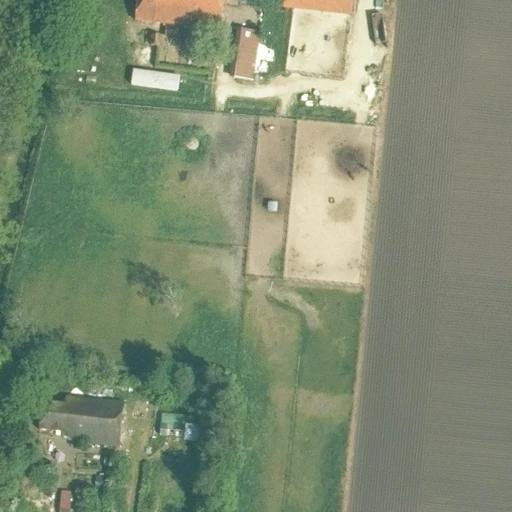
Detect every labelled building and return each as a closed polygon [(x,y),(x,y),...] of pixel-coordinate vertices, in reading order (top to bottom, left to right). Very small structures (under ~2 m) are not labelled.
[(139,0),(137,22),(221,31),(223,0),(139,0)] [(283,0),(283,8),(351,16),(353,0),(283,0)] [(253,83),(260,35),(236,31),(229,80),(253,83)] [(160,37),(150,36),(149,48),(159,48),(160,37)] [(42,403),(39,431),(62,434),(61,438),(78,440),(78,444),(118,448),(123,404),(66,398),(65,406),(42,403)] [(162,416),(161,436),(185,436),(185,416),(162,416)]
